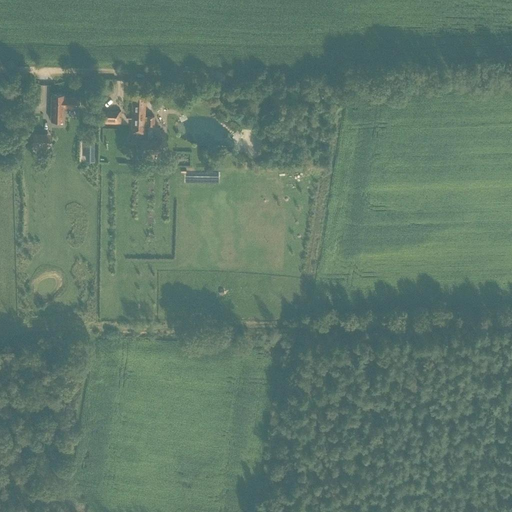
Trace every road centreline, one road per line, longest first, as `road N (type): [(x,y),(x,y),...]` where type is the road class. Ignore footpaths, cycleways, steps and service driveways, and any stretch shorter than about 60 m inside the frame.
road 1 (track): [(511,312),(296,328),(0,333)]
road 2 (track): [(296,328),(265,511)]
